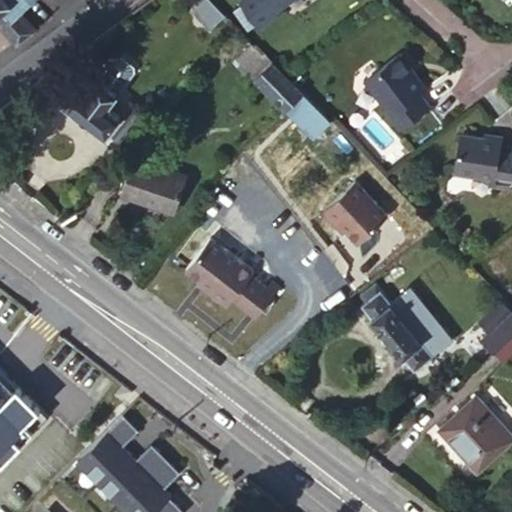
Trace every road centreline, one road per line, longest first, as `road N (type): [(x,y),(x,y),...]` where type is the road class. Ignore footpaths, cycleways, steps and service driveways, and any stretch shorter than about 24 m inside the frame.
road 1 (primary): [(257,427),(0,227)]
road 2 (primary): [(368,511),(257,427)]
road 3 (residential): [(111,0),(0,81)]
road 4 (residential): [(418,0),(491,68),(511,53)]
